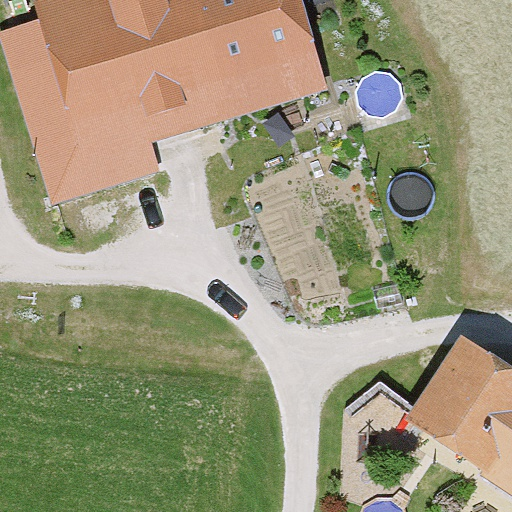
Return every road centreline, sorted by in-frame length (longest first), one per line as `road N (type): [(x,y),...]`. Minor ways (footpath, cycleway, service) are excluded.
road 1 (residential): [(305,359),(442,330),(511,336)]
road 2 (residential): [(305,359),(207,281),(152,265)]
road 3 (residential): [(296,511),(305,359)]
road 4 (track): [(0,268),(152,265)]
